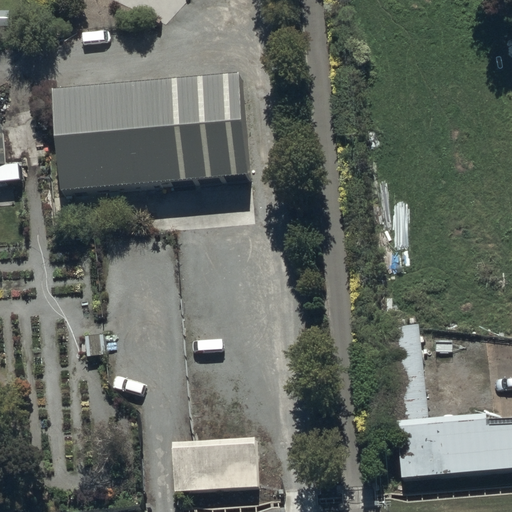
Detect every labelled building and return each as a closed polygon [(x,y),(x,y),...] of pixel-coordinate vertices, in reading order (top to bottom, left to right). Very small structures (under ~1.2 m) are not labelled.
[(243,84),(55,100),(64,202),(252,186),(243,84)] [(0,188),(22,187),(21,169),(7,170),(5,130),(0,130),(0,188)] [(417,286),(381,287),(381,305),(417,305),(417,286)] [(511,418),(431,427),(421,332),(386,336),(402,487),(511,475),(511,418)] [(256,444),(172,448),(174,496),(258,492),(256,444)]
